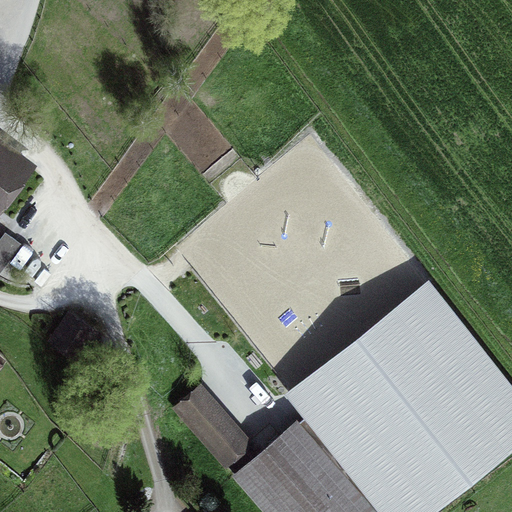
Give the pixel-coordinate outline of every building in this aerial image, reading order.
[(0,195),(22,167),(0,149),(0,195)] [(22,238),(5,225),(0,231),(0,259),(4,263),(22,238)] [(511,387),(427,284),(291,395),(306,414),(386,511),(423,511),(511,440),(511,387)] [(91,328),(74,316),(57,340),(63,344),(59,349),(66,354),(70,348),(75,352),(91,328)] [(199,388),(178,406),(226,462),(248,443),(199,388)] [(296,422),(237,471),(270,511),(386,511),(306,414),(296,422)]
